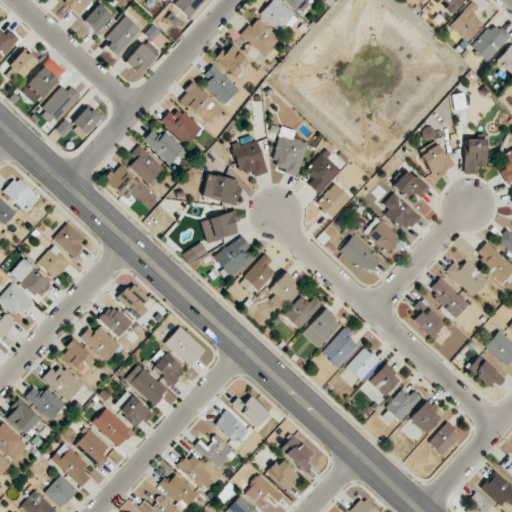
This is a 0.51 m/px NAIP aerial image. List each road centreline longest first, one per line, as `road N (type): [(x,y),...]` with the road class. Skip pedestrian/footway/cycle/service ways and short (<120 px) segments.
road 1 (tertiary): [(418,511),(0,127)]
road 2 (residential): [(496,429),(277,221)]
road 3 (residential): [(65,187),(233,0)]
road 4 (residential): [(93,511),(241,348)]
road 5 (residential): [(0,383),(127,244)]
road 6 (residential): [(131,109),(14,0)]
road 7 (residential): [(372,310),(471,208)]
road 8 (residential): [(416,510),(511,411)]
